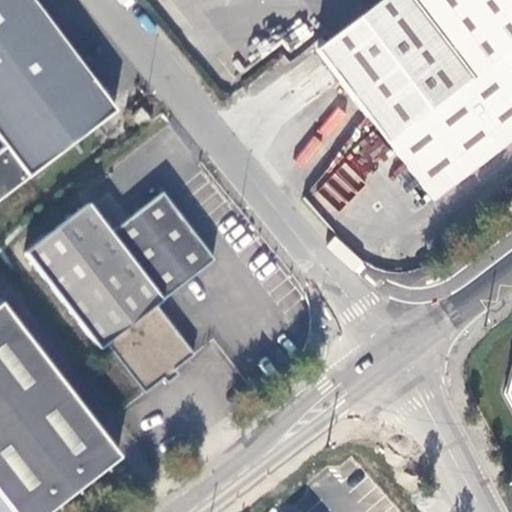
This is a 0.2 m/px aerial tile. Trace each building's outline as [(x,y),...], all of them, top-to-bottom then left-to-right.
[(0,0),(0,196),(114,111),(29,0),(0,0)] [(465,74),(411,0),(372,0),(317,40),(367,111),(385,136),(465,74)] [(511,0),(411,0),(465,74),(385,136),(427,197),(511,133),(511,0)] [(141,109),(131,116),(132,117),(141,129),(151,121),(141,109)] [(214,261),(163,193),(111,233),(88,204),(25,253),(99,349),(106,344),(144,393),(163,378),(167,383),(172,378),(177,374),(174,370),(193,355),(155,306),(214,261)] [(0,498),(10,511),(45,511),(117,457),(36,352),(0,305),(0,498)]
